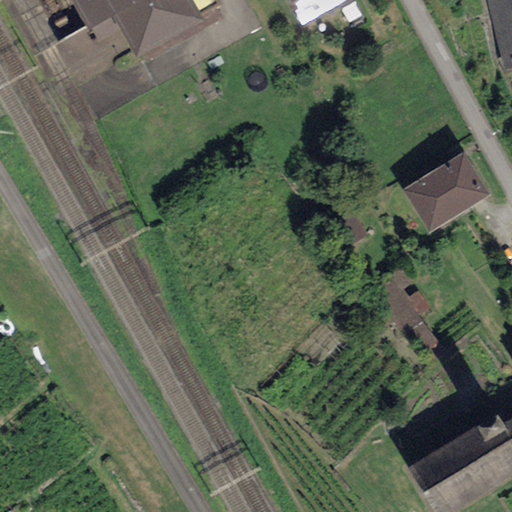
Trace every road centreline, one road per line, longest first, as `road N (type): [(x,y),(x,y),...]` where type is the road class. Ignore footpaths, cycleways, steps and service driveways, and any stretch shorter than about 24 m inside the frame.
road 1 (unclassified): [(198,511),(0,169)]
road 2 (residential): [(410,0),(511,187)]
